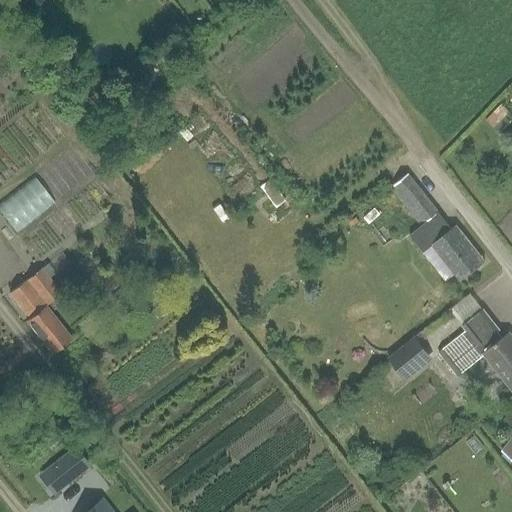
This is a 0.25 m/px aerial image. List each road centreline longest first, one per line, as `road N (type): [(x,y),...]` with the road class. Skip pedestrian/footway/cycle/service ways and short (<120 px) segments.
road 1 (unclassified): [(511,263),(403,126)]
road 2 (track): [(403,126),(302,0)]
